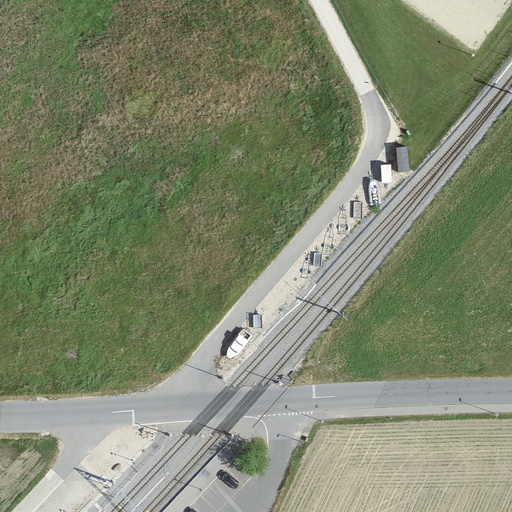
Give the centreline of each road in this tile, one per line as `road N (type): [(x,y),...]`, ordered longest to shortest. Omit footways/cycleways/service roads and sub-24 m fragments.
road 1 (tertiary): [(511,388),(0,417)]
road 2 (track): [(318,0),(369,94),(376,142),(165,406)]
road 3 (track): [(116,411),(21,511)]
